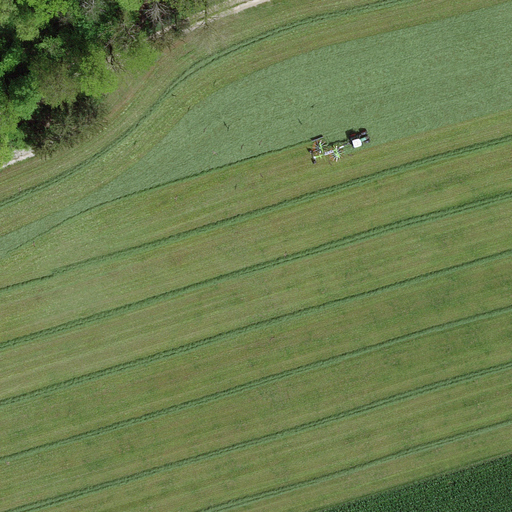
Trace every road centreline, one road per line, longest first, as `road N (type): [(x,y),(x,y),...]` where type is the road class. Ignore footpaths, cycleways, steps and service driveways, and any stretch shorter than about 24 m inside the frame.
road 1 (track): [(0,160),(80,121),(159,37)]
road 2 (track): [(159,37),(0,108)]
